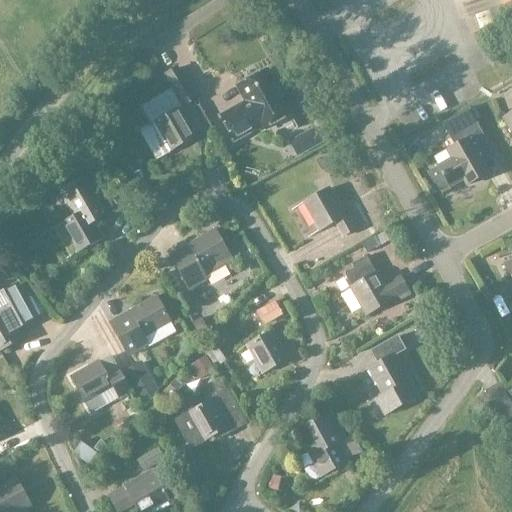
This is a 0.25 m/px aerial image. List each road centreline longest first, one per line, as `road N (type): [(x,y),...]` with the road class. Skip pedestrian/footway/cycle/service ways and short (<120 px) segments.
road 1 (residential): [(88,511),(43,418),(37,372),(157,225),(181,205),(208,199),(249,218),(315,344),(306,380),(234,498)]
road 2 (residential): [(366,511),(482,345),(439,257)]
road 3 (unclassified): [(439,257),(296,0)]
road 4 (unclassified): [(0,171),(129,0)]
